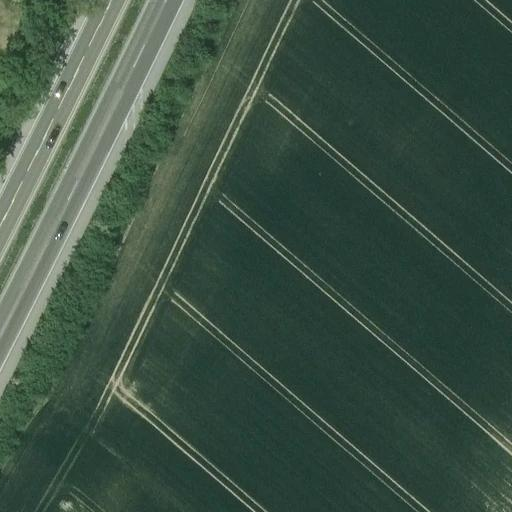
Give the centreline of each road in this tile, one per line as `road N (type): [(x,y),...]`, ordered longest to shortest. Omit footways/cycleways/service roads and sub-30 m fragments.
road 1 (motorway): [(0,339),(162,0)]
road 2 (motorway): [(112,0),(0,241)]
